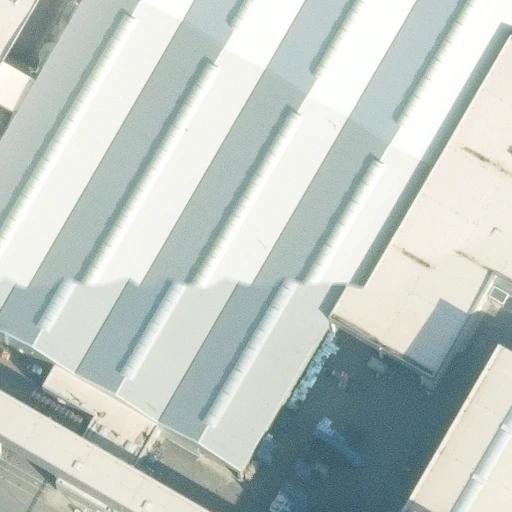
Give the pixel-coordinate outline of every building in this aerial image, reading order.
[(511,15),(511,0),(81,0),(0,141),(0,347),(52,377),(39,399),(88,427),(84,437),(139,470),(158,439),(242,486),(511,15)] [(0,0),(0,49),(28,0),(0,0)] [(511,25),(337,331),(452,396),(511,291),(511,25)] [(211,511),(139,470),(84,437),(0,387),(0,437),(127,511),(211,511)] [(511,511),(511,403),(448,511),(511,511)]
